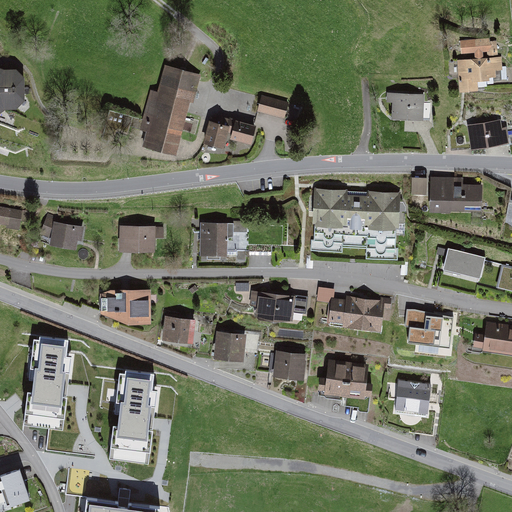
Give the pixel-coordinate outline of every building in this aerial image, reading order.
[(495,41),(464,43),(465,53),(496,50),(495,41)] [(502,59),(461,62),(464,93),(480,92),(479,81),(504,79),(502,59)] [(0,148),(16,154),(28,148),(33,150),(16,110),(25,101),(24,78),(16,70),(4,70),(0,68),(0,148)] [(198,76),(166,69),(160,93),(152,91),(146,119),(153,121),(147,147),(179,155),(198,76)] [(424,96),(391,96),(391,104),(396,104),(395,119),(424,120),(424,96)] [(288,106),(263,99),(260,112),(285,119),(288,106)] [(231,125),(214,122),(209,145),(225,149),(231,125)] [(503,122),(473,127),(477,151),(507,146),(503,122)] [(257,129),(238,123),(233,140),(252,145),(257,129)] [(437,211),(485,212),(485,187),(466,187),(466,179),(418,179),(418,195),(437,195),(437,211)] [(399,195),(318,192),(316,248),(397,251),(399,195)] [(22,212),(0,208),(0,226),(20,230),(22,212)] [(83,227),(56,223),(52,246),(80,250),(83,227)] [(231,224),(204,225),(204,255),(232,255),(231,224)] [(156,228),(124,228),(124,252),(156,251),(156,228)] [(488,259),(450,250),(445,271),(483,280),(488,259)] [(115,290),(108,294),(108,312),(138,324),(158,324),(156,289),(115,290)] [(299,297),(256,293),(254,319),(297,322),(299,297)] [(387,302),(350,299),(350,301),(334,300),(332,327),(384,332),(387,302)] [(407,334),(448,340),(452,311),(407,303),(405,314),(410,315),(407,334)] [(203,320),(173,316),(170,339),(200,345),(203,320)] [(511,327),(492,326),(489,353),(511,355),(511,327)] [(252,335),(221,333),(219,359),(252,361),(252,335)] [(68,339),(40,335),(30,416),(58,420),(68,339)] [(313,353),(282,350),(280,378),(311,381),(313,353)] [(372,364),(332,360),(330,396),(370,398),(372,364)] [(116,450),(144,453),(154,372),(126,369),(116,450)] [(438,387),(404,382),(401,414),(432,418),(438,387)] [(34,500),(24,471),(0,478),(0,479),(10,508),(34,500)] [(120,488),(130,490),(132,484),(122,482),(120,488)] [(158,511),(160,505),(128,501),(128,505),(118,504),(118,500),(87,496),(84,511),(158,511)]
